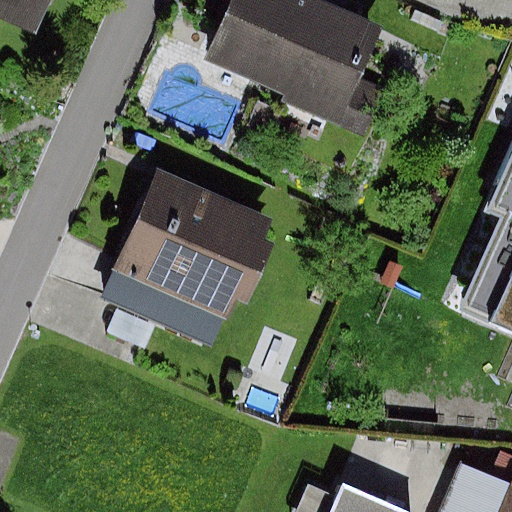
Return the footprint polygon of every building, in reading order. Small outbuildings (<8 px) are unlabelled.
[(0,0),(0,2),(53,25),(64,0),(0,0)] [(240,0),(221,55),(383,113),(395,78),(373,70),(393,14),(351,0),(240,0)] [(0,129),(10,108),(0,103),(0,129)] [(290,213),(172,163),(128,264),(196,293),(247,314),(290,213)] [(511,189),(506,204),(511,206),(511,211),(476,300),(511,314),(511,189)] [(196,293),(128,264),(116,293),(184,321),(196,293)] [(328,302),(313,295),(304,312),(319,320),(328,302)] [(511,511),(511,471),(454,449),(429,511),(511,511)]
